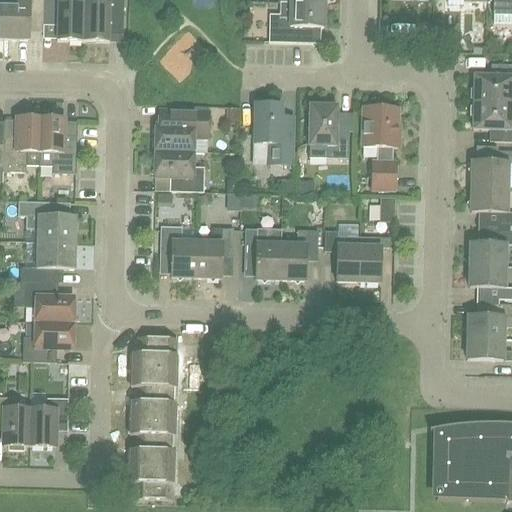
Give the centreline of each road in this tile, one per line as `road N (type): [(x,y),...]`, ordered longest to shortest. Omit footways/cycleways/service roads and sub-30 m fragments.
road 1 (residential): [(121,314),(113,92),(0,84)]
road 2 (residential): [(437,326),(442,88),(422,66),(368,63)]
road 3 (residential): [(437,326),(138,321),(121,314)]
road 4 (residential): [(0,481),(94,479),(102,465),(111,328),(121,314)]
road 5 (residential): [(511,395),(463,392),(436,368),(437,326)]
